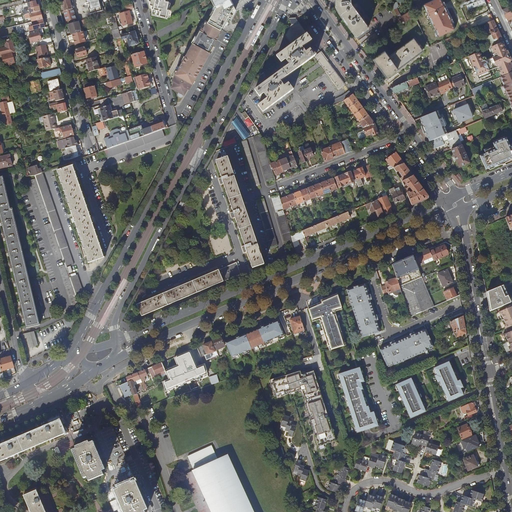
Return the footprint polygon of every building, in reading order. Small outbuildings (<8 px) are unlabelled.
[(75,8),(74,4),(72,5),(70,0),(74,0),(75,1),(78,0),(81,0),(84,7),(103,1),(107,14),(113,12),(110,0),(60,0),(67,22),(76,19),(73,9),(75,8)] [(148,0),(150,1),(149,4),(152,5),(151,8),(153,8),(152,13),(166,16),(168,9),(167,8),(169,1),(166,0),(165,0),(148,0)] [(235,11),(236,9),(231,0),(211,0),(214,5),(215,6),(216,5),(216,6),(207,23),(221,30),(222,27),(224,27),(229,17),(231,18),(235,11)] [(336,0),(337,3),(338,6),(339,8),(339,10),(340,12),(341,13),(357,36),(369,28),(353,6),(352,5),(351,2),(351,1),(351,0),(350,0),(336,0)] [(389,0),(401,25),(415,17),(412,11),(401,17),(399,13),(399,14),(397,9),(399,7),(397,2),(394,3),(392,0),(389,0)] [(442,0),(432,0),(423,4),(439,37),(457,28),(446,7),(442,0)] [(470,0),(467,1),(466,0),(462,2),(461,0),(457,0),(459,3),(461,8),(461,7),(466,5),(468,9),(485,2),(483,0),(470,0)] [(30,14),(41,12),(39,5),(38,5),(37,1),(28,4),(28,8),(26,8),(27,13),(24,14),(24,16),(26,15),(30,14)] [(130,11),(120,14),(123,26),(133,23),(130,11)] [(33,22),(43,20),(41,12),(30,14),(26,15),(26,18),(31,17),(33,22)] [(292,45),(307,34),(300,24),(295,18),(289,19),(292,25),(285,35),(292,45)] [(45,28),(43,20),(33,22),(34,29),(29,30),(29,32),(45,28)] [(486,23),(497,45),(504,42),(494,20),(486,23)] [(73,35),(82,32),(79,22),(69,25),(72,35),(73,35)] [(203,65),(202,64),(209,52),(210,52),(219,36),(218,36),(221,30),(207,23),(207,22),(204,28),(202,27),(193,43),(195,44),(188,57),(187,56),(173,81),(176,83),(172,89),(185,96),(188,89),(189,90),(203,65)] [(121,37),(120,36),(117,23),(114,23),(116,29),(112,31),(114,35),(118,34),(119,38),(121,37)] [(121,39),(122,41),(127,39),(129,47),(139,44),(135,31),(120,36),(121,37),(121,39)] [(30,37),(32,44),(42,41),(39,32),(31,34),(31,36),(30,37)] [(82,32),(73,35),(76,44),(86,41),(83,32),(82,32)] [(312,41),(307,34),(292,45),(277,56),(282,63),(286,60),(290,65),(255,90),(260,97),(264,93),(267,98),(258,105),(263,112),(294,90),(288,82),(284,86),(281,81),(286,77),(315,56),(316,56),(311,49),(306,53),(303,48),(312,41)] [(414,38),(390,56),(386,51),(374,59),(387,77),(399,69),(423,51),(414,38)] [(3,57),(5,64),(9,63),(10,66),(15,65),(12,54),(16,53),(12,39),(4,41),(6,48),(0,49),(0,56),(3,56),(3,57)] [(480,52),(469,57),(470,60),(469,60),(472,66),(473,66),(479,80),(481,79),(482,82),(492,78),(489,72),(499,68),(503,77),(511,73),(511,71),(511,69),(511,68),(511,66),(510,62),(511,61),(511,60),(507,50),(504,42),(497,45),(489,48),(492,56),(494,56),(495,57),(487,61),(487,57),(485,57),(482,58),(480,52)] [(49,57),(46,45),(36,48),(39,60),(49,57)] [(85,47),(76,50),(78,56),(76,56),(77,58),(88,55),(85,47)] [(128,61),(128,62),(134,59),(136,67),(148,64),(144,52),(126,57),(128,61)] [(344,85),(321,52),(316,56),(315,56),(319,62),(338,89),(344,85)] [(51,66),(49,57),(39,60),(38,60),(41,69),(51,66)] [(99,69),(100,69),(97,57),(86,60),(90,72),(99,69)] [(107,69),(109,76),(110,81),(119,78),(116,66),(107,69)] [(107,67),(100,69),(99,69),(101,77),(107,75),(108,76),(109,76),(107,69),(107,67)] [(502,78),(506,86),(503,87),(506,93),(511,104),(511,73),(503,77),(502,78)] [(139,90),(151,86),(147,74),(135,78),(139,90)] [(133,79),(132,76),(128,77),(125,78),(127,84),(134,82),(133,79)] [(452,80),(453,81),(454,86),(456,90),(460,88),(465,86),(461,76),(452,80)] [(120,79),(107,83),(108,89),(115,87),(115,88),(117,88),(116,86),(122,85),(120,79)] [(417,79),(391,89),(395,94),(409,89),(409,88),(419,84),(417,79)] [(437,83),(425,88),(429,98),(433,96),(437,95),(437,96),(441,94),(441,95),(445,93),(445,92),(448,90),(453,88),(452,87),(450,82),(449,79),(437,84),(437,83)] [(51,93),(61,91),(58,80),(48,82),(51,93)] [(39,81),(30,83),(33,94),(41,91),(39,81)] [(471,90),(474,96),(484,91),(483,89),(491,85),(490,82),(471,90)] [(94,86),(85,89),(88,99),(93,97),(93,99),(97,98),(97,96),(95,86),(94,86)] [(62,90),(61,91),(51,93),(50,93),(52,100),(56,100),(56,102),(65,100),(62,90)] [(139,101),(136,90),(128,93),(131,103),(139,101)] [(328,109),(344,101),(352,95),(349,91),(343,96),(325,104),(328,109)] [(349,108),(358,102),(354,96),(355,95),(354,94),(352,95),(344,101),(349,108)] [(13,124),(11,114),(8,104),(7,102),(0,103),(6,126),(13,124)] [(59,113),(67,111),(66,103),(62,104),(62,102),(50,105),(51,109),(57,107),(59,113)] [(349,108),(354,115),(363,109),(358,102),(349,108)] [(481,109),(483,114),(485,119),(503,111),(500,105),(493,107),(491,102),(480,107),(481,109)] [(473,118),(468,105),(454,111),(460,124),(473,118)] [(104,122),(114,119),(110,106),(100,109),(104,122)] [(359,122),(368,116),(363,109),(354,115),(359,122)] [(430,142),(448,135),(446,131),(445,132),(443,128),(445,127),(442,119),(440,120),(438,116),(439,116),(438,112),(420,119),(422,123),(423,123),(424,126),(422,127),(425,135),(428,134),(429,138),(428,138),(430,142)] [(47,131),(57,129),(53,114),(43,117),(47,131)] [(98,130),(126,123),(124,116),(114,119),(104,122),(97,124),(98,130)] [(363,128),(374,124),(368,116),(359,122),(363,128)] [(235,117),(231,124),(235,129),(244,141),(250,137),(239,121),(235,117)] [(153,122),(150,123),(152,127),(154,133),(162,130),(166,129),(162,119),(159,120),(153,122)] [(132,141),(154,133),(152,127),(150,123),(128,131),(132,141)] [(374,124),(363,128),(365,132),(359,134),(358,136),(359,138),(361,139),(372,135),(373,136),(378,134),(374,124)] [(64,138),(74,136),(71,125),(61,128),(64,138)] [(448,135),(430,142),(435,149),(445,145),(444,143),(449,141),(452,147),(451,148),(460,168),(470,163),(458,135),(462,134),(468,131),(466,127),(461,129),(448,135)] [(154,133),(132,141),(108,149),(105,151),(108,158),(165,137),(162,130),(154,133)] [(108,149),(132,141),(128,131),(104,140),(108,149)] [(272,169),(270,164),(260,133),(254,136),(253,137),(267,182),(275,179),(272,169)] [(75,146),(78,145),(77,141),(75,142),(74,138),(66,139),(68,148),(75,146)] [(224,143),(225,146),(236,141),(235,138),(224,143)] [(495,148),(502,163),(509,160),(509,162),(511,160),(511,156),(504,139),(502,140),(502,142),(499,143),(499,142),(494,144),(495,147),(495,148)] [(350,152),(352,152),(347,140),(341,143),(345,154),(350,152)] [(247,141),(239,143),(253,188),(260,186),(247,141)] [(340,156),(345,154),(341,143),(330,147),(330,148),(334,159),(340,156)] [(306,151),(299,154),(303,163),(308,161),(307,159),(314,157),(309,144),(304,146),(306,151)] [(81,145),(78,145),(75,146),(75,148),(68,151),(71,160),(79,157),(76,149),(82,148),(81,145)] [(328,161),(334,159),(330,148),(322,152),(326,162),(328,161)] [(481,156),(487,170),(495,166),(495,168),(499,166),(499,165),(502,163),(495,148),(486,151),(487,154),(481,156)] [(295,169),(298,168),(292,151),(288,153),(290,158),(287,159),(291,169),(294,168),(295,169)] [(394,168),(404,164),(396,153),(386,160),(393,169),(394,169),(394,168)] [(0,157),(0,169),(13,166),(10,155),(0,157)] [(216,161),(222,178),(219,179),(221,185),(224,184),(234,212),(231,213),(233,218),(235,218),(245,246),(242,247),(244,253),(247,252),(253,268),(264,265),(228,157),(216,161)] [(284,172),(291,169),(287,159),(286,158),(279,160),(284,172)] [(275,175),(284,172),(279,160),(270,164),(272,169),(275,175)] [(63,169),(58,171),(74,219),(73,219),(72,219),(73,223),(75,222),(89,263),(104,258),(73,166),(68,168),(67,164),(62,166),(63,169)] [(402,183),(413,177),(404,164),(394,168),(394,169),(397,173),(399,172),(400,173),(399,173),(401,176),(403,178),(400,179),(402,183)] [(35,176),(42,173),(39,165),(29,168),(31,177),(35,176)] [(73,166),(104,258),(105,258),(86,200),(74,166),(73,166)] [(343,175),(347,185),(354,182),(351,173),(352,172),(350,166),(346,167),(348,173),(343,175)] [(360,179),(366,177),(366,176),(362,168),(354,172),(355,175),(354,175),(359,188),(363,186),(360,179)] [(72,216),(73,219),(74,219),(58,171),(72,216)] [(65,265),(68,273),(73,272),(71,266),(74,265),(43,173),(42,173),(35,176),(36,178),(49,217),(51,223),(63,258),(65,265)] [(340,188),(347,185),(343,175),(336,178),(340,188)] [(3,177),(0,178),(0,214),(3,224),(6,240),(9,251),(12,266),(16,282),(22,306),(24,316),(27,329),(41,325),(30,280),(13,209),(11,210),(3,177)] [(428,197),(413,177),(402,183),(404,185),(407,184),(409,187),(412,187),(412,189),(412,191),(410,192),(408,191),(406,192),(412,205),(428,198),(428,197)] [(42,219),(49,217),(36,178),(29,181),(33,190),(42,219)] [(334,179),(327,182),(331,192),(338,189),(334,179)] [(324,194),(331,192),(327,182),(320,184),(324,194)] [(318,197),(324,194),(320,184),(314,187),(318,197)] [(311,200),(318,197),(314,187),(307,189),(311,200)] [(304,202),(311,200),(307,189),(306,188),(304,189),(304,191),(300,192),(304,202)] [(400,202),(405,200),(401,191),(399,191),(398,189),(392,192),(393,194),(391,195),(395,204),(400,202)] [(306,205),(304,202),(300,192),(294,195),(298,205),(299,209),(303,208),(303,207),(306,205)] [(291,207),(298,205),(294,195),(287,197),(291,207)] [(291,236),(284,210),(281,200),(279,196),(272,198),(276,213),(278,212),(279,216),(277,217),(285,242),(292,240),(291,236)] [(385,217),(392,214),(389,206),(391,205),(387,196),(377,200),(378,200),(385,217)] [(284,210),(291,207),(287,197),(281,200),(284,210)] [(264,199),(256,201),(270,248),(277,246),(264,199)] [(379,219),(385,217),(378,200),(372,203),(379,219)] [(350,218),(351,219),(357,216),(355,210),(348,213),(350,218)] [(305,237),(350,218),(348,213),(347,213),(340,216),(334,219),(328,221),(327,221),(321,224),(314,227),(308,230),(301,232),(295,235),(297,239),(304,236),(305,237)] [(88,263),(89,263),(75,222),(82,244),(88,263)] [(57,261),(63,258),(51,223),(45,225),(57,261)] [(445,246),(430,253),(432,257),(434,262),(449,255),(445,246)] [(414,257),(419,269),(420,268),(418,263),(432,257),(430,253),(429,250),(414,257)] [(409,318),(434,306),(430,296),(423,279),(422,277),(419,269),(414,257),(394,265),(398,278),(400,286),(403,296),(403,298),(409,318)] [(205,273),(200,275),(201,278),(180,287),(179,284),(174,286),(175,289),(155,297),(153,295),(148,297),(149,300),(137,305),(142,317),(225,281),(240,275),(236,263),(220,270),(206,275),(205,273)] [(72,306),(78,304),(76,296),(69,278),(68,273),(65,265),(59,267),(72,306)] [(453,283),(447,271),(438,275),(443,287),(453,283)] [(69,278),(76,296),(83,294),(77,275),(69,278)] [(397,298),(403,296),(400,286),(398,278),(386,282),(387,285),(382,287),(382,288),(384,294),(388,293),(389,294),(390,296),(394,295),(394,296),(397,298)] [(368,295),(365,285),(349,290),(363,337),(381,332),(377,321),(380,320),(379,315),(375,316),(370,300),(373,299),(372,294),(368,295)] [(511,302),(504,285),(487,293),(490,311),(511,302)] [(447,301),(457,296),(454,287),(443,292),(447,301)] [(338,293),(322,299),(323,304),(310,309),(313,320),(321,317),(330,350),(346,344),(336,311),(343,308),(338,293)] [(511,306),(499,312),(505,328),(511,325),(511,306)] [(301,316),(291,320),(295,333),(305,330),(301,316)] [(457,332),(466,328),(464,317),(450,323),(454,332),(457,331),(457,332)] [(346,319),(351,334),(355,333),(350,318),(346,319)] [(259,329),(266,343),(285,335),(279,320),(259,329)] [(467,334),(466,328),(457,332),(454,333),(456,338),(467,334)] [(247,334),(253,348),(266,343),(259,329),(247,334)] [(511,330),(503,335),(510,351),(511,349),(511,330)] [(434,347),(428,331),(383,350),(390,366),(434,347)] [(28,339),(28,341),(30,348),(38,346),(34,332),(21,335),(22,340),(28,339)] [(232,357),(253,348),(247,334),(226,342),(229,349),(231,353),(232,357)] [(212,341),(215,348),(218,347),(218,349),(225,346),(221,338),(212,341)] [(212,342),(204,345),(206,351),(204,352),(207,360),(212,358),(210,354),(216,352),(212,342)] [(192,351),(175,357),(178,364),(166,369),(170,379),(169,379),(163,382),(166,392),(177,387),(178,388),(186,384),(185,383),(194,379),(195,380),(198,379),(198,380),(203,378),(203,375),(208,372),(205,363),(198,366),(192,351)] [(2,371),(14,367),(11,357),(0,360),(0,359),(0,364),(2,371)] [(156,374),(165,370),(162,363),(149,368),(152,375),(156,374)] [(447,401),(448,403),(463,396),(461,390),(463,389),(460,381),(458,382),(450,363),(434,369),(436,375),(437,376),(435,377),(438,383),(438,384),(440,383),(444,392),(447,401)] [(361,392),(363,391),(360,383),(364,382),(360,368),(338,375),(358,433),(360,432),(378,426),(374,412),(370,414),(368,406),(366,407),(361,392)] [(138,373),(140,378),(142,377),(143,381),(146,379),(145,376),(148,375),(145,370),(138,373)] [(336,441),(314,371),(302,375),(301,371),(286,376),(286,375),(270,380),(275,397),(282,395),(283,397),(297,392),(301,393),(319,447),(336,441)] [(128,383),(133,395),(138,393),(133,382),(141,379),(140,378),(138,373),(127,378),(128,383)] [(218,376),(210,379),(212,385),(220,383),(218,376)] [(411,419),(426,412),(416,390),(418,389),(416,385),(414,385),(412,379),(397,386),(400,394),(406,408),(410,418),(411,419)] [(133,395),(128,383),(121,386),(121,387),(126,398),(127,397),(133,395)] [(134,396),(138,408),(142,407),(137,395),(134,396)] [(478,415),(476,409),(474,404),(460,409),(462,413),(467,412),(468,415),(461,418),(462,422),(472,417),(478,415)] [(290,417),(284,415),(280,426),(286,427),(285,430),(289,432),(288,435),(292,437),(296,425),(292,424),(293,421),(289,420),(290,417)] [(0,461),(35,446),(48,440),(54,438),(65,433),(60,420),(1,446),(0,446),(0,461)] [(458,429),(463,439),(472,435),(467,425),(458,429)] [(428,434),(424,432),(424,434),(416,432),(413,443),(420,446),(421,443),(428,446),(426,450),(441,455),(443,449),(439,448),(440,445),(429,442),(433,432),(429,431),(428,432),(428,434)] [(408,453),(407,453),(404,452),(406,447),(407,445),(403,444),(399,442),(395,441),(396,440),(390,438),(387,448),(392,449),(393,449),(397,450),(394,457),(398,458),(395,470),(404,472),(407,461),(405,461),(408,453)] [(91,443),(90,443),(89,441),(76,446),(77,449),(73,451),(85,478),(88,477),(89,480),(104,474),(103,470),(106,469),(101,458),(100,455),(94,441),(91,443)] [(223,458),(218,460),(212,445),(187,456),(194,471),(183,476),(186,484),(196,506),(197,509),(199,511),(198,511),(254,511),(228,455),(223,458)] [(381,453),(380,456),(373,454),(370,462),(359,458),(356,467),(367,471),(369,465),(376,467),(377,465),(384,467),(388,456),(381,453)] [(468,471),(480,467),(478,461),(476,462),(474,456),(464,460),(468,471)] [(430,485),(432,478),(435,479),(438,472),(439,473),(443,461),(434,458),(431,469),(427,468),(424,475),(421,474),(419,482),(430,485)] [(303,460),(299,459),(296,470),(299,471),(298,474),(303,475),(302,479),(307,481),(311,470),(305,468),(306,465),(302,464),(303,460)] [(341,464),(338,475),(336,475),(334,482),(331,481),(329,488),(340,492),(343,485),(345,486),(347,478),(350,467),(341,464)] [(135,482),(131,483),(130,481),(117,487),(118,489),(114,491),(119,501),(123,511),(144,511),(148,509),(135,482)] [(478,503),(475,502),(477,499),(484,501),(485,498),(484,498),(485,493),(473,489),(471,496),(464,494),(461,501),(458,500),(454,511),(463,511),(467,503),(473,506),(477,507),(478,503)] [(45,511),(36,490),(24,495),(31,511),(45,511)] [(409,511),(413,502),(406,500),(406,499),(399,497),(399,496),(392,493),(388,505),(386,508),(390,509),(391,507),(395,509),(394,510),(398,511),(397,511),(409,511)] [(380,511),(381,508),(385,497),(378,494),(377,496),(370,494),(368,500),(360,498),(356,510),(360,511),(359,511),(364,511),(365,509),(368,510),(369,508),(373,509),(374,507),(378,509),(377,511),(380,511)] [(319,496),(316,507),(319,508),(317,511),(329,511),(325,510),(328,499),(319,496)]
